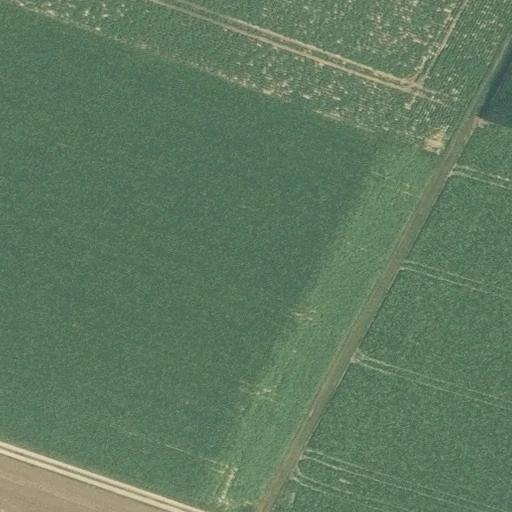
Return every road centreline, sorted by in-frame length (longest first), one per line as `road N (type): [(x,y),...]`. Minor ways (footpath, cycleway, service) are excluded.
road 1 (track): [(511,50),(266,511)]
road 2 (track): [(164,511),(0,456)]
